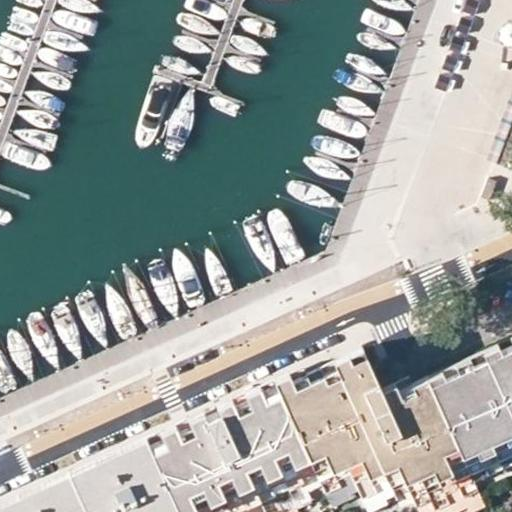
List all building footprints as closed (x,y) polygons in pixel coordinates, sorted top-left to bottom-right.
[(475,145),(493,97),(453,82),(435,130),(475,145)] [(496,181),(490,178),(483,197),(490,199),(496,181)] [(428,381),(473,479),(511,461),(511,343),(494,352),(428,381)] [(320,482),(331,505),(358,491),(368,511),(396,499),(392,488),(406,482),(411,492),(419,511),(465,511),(484,503),(477,489),(473,479),(428,381),(400,394),(397,387),(382,393),(379,387),(364,353),(356,356),(335,365),(308,378),(304,371),(276,383),(320,482)] [(147,441),(179,511),(247,511),(245,506),(236,488),(251,481),(260,500),(264,511),(277,511),(280,511),(276,502),(292,495),(296,504),(309,498),(305,489),(320,482),(276,383),(212,412),(147,441)] [(0,511),(179,511),(147,441),(111,457),(0,507),(0,511)]
